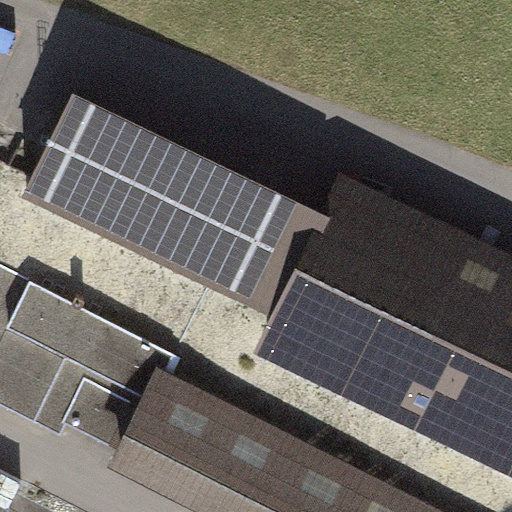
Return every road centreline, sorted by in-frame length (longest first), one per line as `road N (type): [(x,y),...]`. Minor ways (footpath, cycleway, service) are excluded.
road 1 (unclassified): [(349,126),(0,0)]
road 2 (residential): [(511,204),(349,126)]
